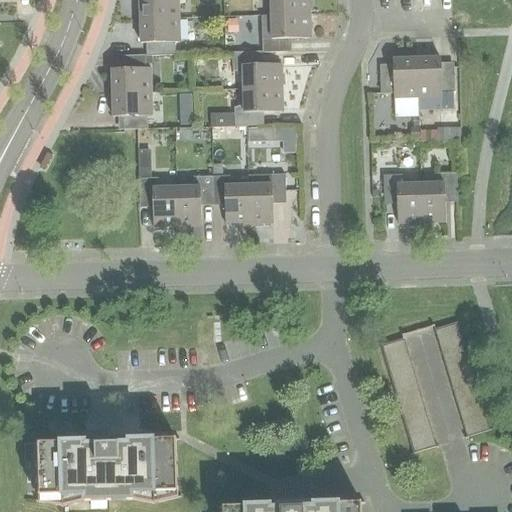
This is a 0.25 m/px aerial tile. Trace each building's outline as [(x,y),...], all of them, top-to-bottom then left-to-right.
[(139,0),(140,21),(179,20),(178,0),(139,0)] [(264,0),(270,2),(270,17),(310,16),(309,0),(264,0)] [(310,16),(270,17),(271,32),(263,35),(261,35),(262,54),(286,53),(286,40),(310,39),(310,16)] [(180,43),(179,20),(140,21),(140,45),(151,44),(151,57),(175,57),(175,43),(180,43)] [(242,75),(243,90),(282,89),(281,65),(256,66),(256,53),(232,54),(233,73),(234,73),(242,75)] [(111,71),(112,94),(151,93),(150,69),(146,70),(145,56),(121,57),(122,70),(111,71)] [(454,69),(451,69),(440,69),(440,59),(416,60),(417,99),(441,98),(441,93),(453,93),(454,93),(454,69)] [(393,71),(381,71),(380,71),(380,95),(394,95),(394,100),(417,99),(416,60),(392,60),(393,71)] [(234,128),(258,127),(258,114),(283,113),(282,89),(243,90),(243,105),(235,109),(234,109),(234,128)] [(123,131),(147,130),(147,117),(152,117),(151,93),(112,94),(113,118),(123,118),(123,131)] [(453,93),(441,93),(441,98),(442,111),(453,111),(453,93)] [(191,95),(179,95),(179,111),(191,111),(191,95)] [(233,114),(214,115),(215,128),(233,128),(233,114)] [(272,129),(248,130),(248,143),(272,142),(272,129)] [(456,142),(460,141),(460,138),(459,129),(455,129),(436,129),(436,132),(436,142),(456,142)] [(222,166),(213,166),(213,176),(222,175),(222,166)] [(150,168),(138,168),(139,180),(150,180),(150,168)] [(435,185),(420,185),(421,224),(445,224),(444,199),(458,198),(457,174),(438,175),(438,176),(435,185)] [(263,186),(248,186),(249,225),(273,225),(272,200),(285,200),(285,176),(266,176),(266,177),(263,186)] [(398,225),(421,224),(420,185),(405,186),(402,177),(402,176),(383,177),(384,201),(397,200),(398,225)] [(211,178),(212,202),(224,201),(225,226),(249,225),(248,186),(233,187),(230,179),(230,177),(211,178)] [(176,188),(177,228),(201,227),(200,202),(212,202),(211,178),(194,178),(194,180),(191,188),(176,188)] [(139,180),(139,204),(153,204),(153,228),(177,228),(176,188),(161,189),(158,181),(158,179),(150,180),(139,180)] [(457,324),(434,330),(438,342),(461,336),(457,324)] [(461,336),(438,342),(441,354),(464,348),(461,336)] [(404,340),(403,340),(380,347),(384,359),(407,352),(404,340)] [(464,348),(441,354),(445,366),(468,360),(464,348)] [(384,359),(388,371),(411,364),(407,352),(384,359)] [(468,360),(445,366),(449,378),(471,372),(468,360)] [(388,371),(391,383),(414,376),(411,364),(388,371)] [(471,372),(449,378),(452,390),(475,384),(471,372)] [(391,383),(395,395),(418,388),(414,376),(391,383)] [(475,384),(452,390),(456,402),(479,396),(475,384)] [(395,395),(399,407),(422,400),(418,388),(395,395)] [(479,396),(456,402),(459,414),(482,408),(479,396)] [(399,407),(402,419),(425,412),(422,400),(399,407)] [(482,408),(459,414),(463,426),(486,420),(482,408)] [(402,419),(406,431),(429,424),(425,412),(402,419)] [(486,420),(463,426),(467,438),(465,439),(465,440),(468,439),(467,438),(493,430),(489,431),(486,420)] [(406,431),(409,443),(432,436),(429,424),(406,431)] [(176,441),(179,441),(179,440),(128,441),(128,445),(108,445),(107,440),(106,440),(106,435),(84,436),(84,443),(34,444),(34,446),(37,446),(39,502),(36,501),(36,502),(63,507),(84,502),(132,501),(154,505),(181,498),(181,497),(177,498),(176,441)] [(409,455),(409,456),(435,448),(435,449),(438,448),(438,447),(436,448),(432,436),(409,443),(413,454),(409,455)] [(360,511),(361,505),(364,505),(364,504),(313,505),(313,509),(292,509),(292,503),(291,503),(291,499),(268,500),(269,507),(218,508),(218,509),(222,509),(221,511),(360,511)]
